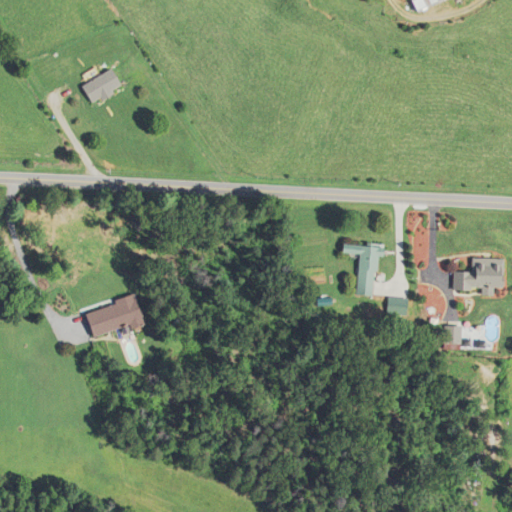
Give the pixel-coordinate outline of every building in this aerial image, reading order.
[(409,0),(414,12),(447,0),(409,0)] [(85,90),(97,107),(125,87),(113,70),(85,90)] [(355,295),(375,296),(377,247),(340,245),(339,253),(357,254),(355,295)] [(452,271),(452,290),(498,290),(498,260),(469,260),(469,271),(452,271)] [(93,338),(144,325),(137,298),(86,311),(93,338)] [(459,343),(459,328),(443,328),(443,343),(459,343)]
